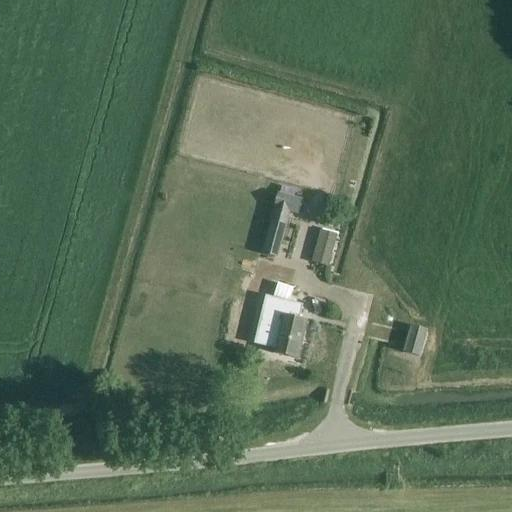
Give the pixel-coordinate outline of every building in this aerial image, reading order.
[(290,214),(299,216),(303,201),(279,195),(263,255),(278,259),(290,214)] [(321,232),(312,263),(329,268),(337,236),(321,232)] [(277,284),(274,300),(289,303),(293,287),(277,284)] [(283,317),(278,335),(274,354),(297,360),(306,323),(283,317)] [(404,353),(419,357),(426,332),(411,327),(404,353)]
